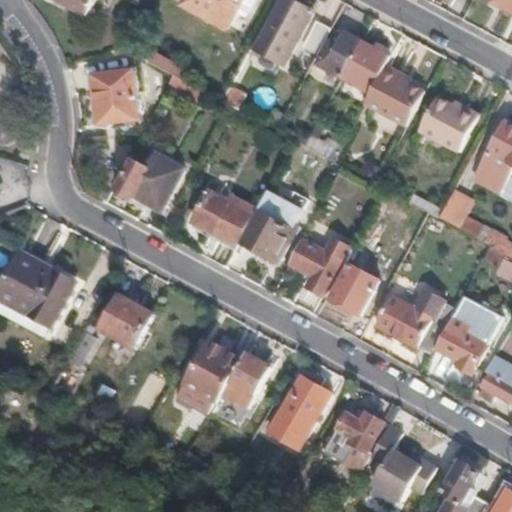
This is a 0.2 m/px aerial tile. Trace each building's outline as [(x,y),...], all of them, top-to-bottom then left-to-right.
[(55,0),(89,19),(99,0),(130,0),(140,5),(142,0),(55,0)] [(239,10),(244,0),(188,0),(185,6),(229,29),(239,10)] [(249,15),(256,0),(244,0),(239,10),(249,15)] [(287,65),(305,33),(316,13),(310,10),(314,3),(307,0),(294,0),(293,2),(289,0),(287,0),(282,10),(278,7),(260,41),(258,40),(251,50),(255,53),(258,49),(287,65)] [(511,13),(511,0),(497,0),(496,5),(511,13)] [(320,53),(331,31),(319,24),(307,46),(320,53)] [(344,80),(364,42),(342,32),(336,46),(332,44),(320,67),(344,80)] [(373,96),(390,66),(394,59),(385,53),(391,42),(383,38),(377,49),(364,42),(344,80),(373,96)] [(189,71),(154,52),(149,61),(150,61),(175,75),(176,75),(179,77),(185,80),(189,71)] [(408,128),(427,92),(412,84),(400,78),(402,73),(390,66),(373,96),(368,107),(408,128)] [(412,84),(414,79),(402,73),(400,78),(412,84)] [(142,126),(137,75),(98,81),(104,131),(142,126)] [(209,93),(185,80),(179,77),(175,85),(205,102),(209,93)] [(241,110),(250,94),(234,85),(224,101),(233,106),(241,110)] [(463,151),(483,116),(467,107),(465,113),(454,107),(439,99),(423,129),(463,151)] [(467,107),(457,101),(454,107),(465,113),(467,107)] [(511,127),(484,180),(510,193),(511,189),(511,127)] [(164,211),(187,169),(159,154),(151,167),(136,159),(119,190),(135,199),(141,188),(148,192),(144,201),(164,211)] [(237,251),(260,207),(235,194),(232,198),(214,188),(196,220),(222,235),(218,241),(237,251)] [(278,263),(307,211),(273,192),(245,244),(278,263)] [(484,241),(492,227),(470,215),(462,229),(484,241)] [(511,238),(492,227),(484,241),(494,246),(511,256),(511,238)] [(327,296),(346,262),(348,263),(357,246),(340,237),(332,253),(306,240),(293,264),(312,275),(307,285),(327,296)] [(62,328),(86,283),(34,255),(10,299),(62,328)] [(363,315),(381,281),(354,266),(335,300),(363,315)] [(440,320),(448,304),(430,294),(422,309),(440,320)] [(138,349),(157,315),(122,297),(104,330),(138,349)] [(508,318),(470,297),(455,324),(441,349),(459,359),(455,364),(476,376),(508,318)] [(424,349),(439,321),(440,320),(422,309),(420,312),(395,298),(378,328),(422,352),(424,349)] [(435,354),(450,327),(439,321),(424,349),(435,354)] [(227,393),(245,359),(211,341),(187,386),(220,405),(227,393)] [(260,395),(275,367),(249,352),(245,359),(227,393),(249,405),(255,392),(260,395)] [(511,401),(511,363),(498,356),(478,391),(493,400),(497,394),(511,401)] [(308,437),(334,392),(305,376),(280,422),(308,437)] [(220,405),(187,386),(180,399),(213,418),(220,405)] [(373,453),(389,424),(366,411),(361,420),(351,414),(329,453),(349,464),(359,445),(373,453)] [(396,448),(404,432),(393,426),(381,446),(393,453),(396,448)] [(425,491),(440,465),(428,458),(425,464),(396,448),(393,453),(377,480),(407,498),(415,486),(425,491)] [(480,497),(490,478),(466,462),(447,494),(452,497),(461,502),(467,504),(473,506),(470,511),(477,511),(484,500),(480,497)] [(511,511),(511,491),(506,488),(503,494),(508,497),(501,510),(495,507),(492,511),(511,511)] [(461,502),(452,497),(442,511),(470,511),(473,506),(467,504),(461,502)] [(488,511),(493,504),(484,500),(477,511),(488,511)]
